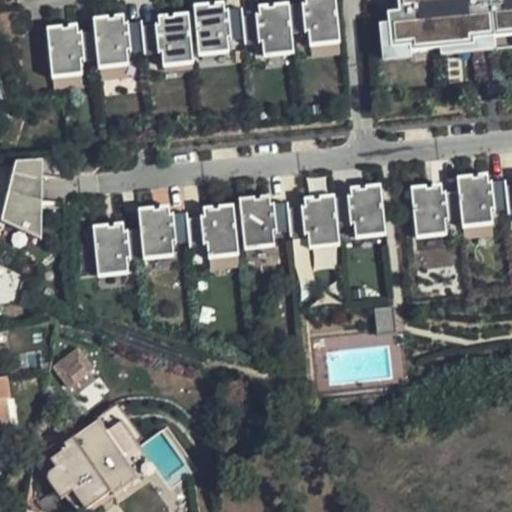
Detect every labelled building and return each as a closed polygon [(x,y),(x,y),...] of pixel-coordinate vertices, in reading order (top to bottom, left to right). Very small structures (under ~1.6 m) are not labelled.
[(305,6),(291,7),(294,36),(308,35),(308,34),(312,33),(313,47),(343,44),(338,0),(308,0),(309,7),(305,7),(305,6)] [(389,15),(393,52),(412,50),(412,55),(463,50),(462,44),(498,41),(498,43),(511,41),(511,0),(398,0),(399,1),(400,14),(389,15)] [(257,17),(244,18),(246,39),(247,46),(260,45),(261,46),(261,44),(264,44),(266,58),(295,55),(294,36),(291,7),(290,5),(275,6),(275,10),(261,10),(261,17),(258,17),(258,16),(257,17)] [(246,39),(244,18),(243,10),(242,12),(229,13),(228,11),(228,13),(225,13),(225,6),(216,7),(216,9),(210,9),(210,6),(194,7),(195,14),(190,15),(191,30),(197,29),(200,57),(229,54),(228,41),(231,40),(231,42),(232,41),(246,39)] [(157,26),(156,27),(143,28),(146,52),(146,56),(159,54),(159,56),(164,55),(165,69),(195,66),(191,30),(190,15),(174,17),(175,20),(160,20),(160,27),(157,27),(157,26)] [(412,50),(393,52),(389,15),(380,16),(385,64),(413,61),(412,55),(412,50)] [(110,18),(95,20),(96,33),(99,61),(100,69),(129,66),(128,52),(131,51),(131,53),(146,52),(143,28),(143,23),(142,24),(130,25),(129,24),(129,25),(126,26),(125,19),(110,22),(110,18)] [(99,61),(96,33),(83,35),(82,33),(82,35),(79,35),(78,28),(64,31),(63,27),(48,29),(53,78),(83,75),(81,61),(85,61),(85,63),(99,61)] [(463,50),(441,53),(441,59),(511,51),(511,41),(498,43),(498,41),(462,44),(463,50)] [(12,166),(0,216),(0,221),(33,233),(40,201),(41,201),(41,162),(12,166)] [(507,190),(506,184),(493,186),(493,184),(492,185),(492,186),(489,186),(488,179),(480,180),(480,182),(473,182),(473,179),(458,180),(459,195),(462,222),(463,229),(492,226),(491,213),(494,212),(494,214),(509,211),(507,190)] [(349,198),(335,201),(338,229),(355,226),(356,240),(386,237),(381,187),(366,189),(366,192),(351,192),(352,199),(349,200),(349,198)] [(462,222),(459,195),(446,196),(446,194),(445,194),(445,196),(442,196),(442,189),(433,190),(434,191),(427,192),(427,188),(412,190),(417,239),(446,236),(445,223),(448,222),(448,224),(449,224),(449,223),(462,222)] [(302,209),(289,211),(291,231),(291,237),(308,234),(310,248),(340,245),(338,229),(335,201),(335,197),(320,199),(320,202),(305,202),(306,210),(303,210),(303,208),(302,209)] [(255,200),(240,201),(241,206),(244,231),(246,249),(274,246),(273,233),(276,232),(276,234),(291,231),(289,211),(288,205),(274,207),(273,206),(273,207),(270,207),(269,200),(255,203),(255,200)] [(42,236),(41,201),(40,201),(33,233),(42,236)] [(244,231),(241,206),(220,209),(220,213),(205,213),(206,220),(202,219),(202,220),(189,222),(192,242),(193,248),(207,247),(206,245),(209,245),(211,259),(241,256),(238,232),(244,231)] [(192,242),(189,222),(189,216),(175,217),(175,216),(171,217),(170,210),(155,213),(155,209),(140,211),(143,232),(147,260),(174,257),(173,243),(176,243),(176,245),(192,242)] [(147,260),(143,232),(130,233),(126,234),(125,227),(111,230),(110,227),(95,229),(101,278),(131,275),(129,261),(132,261),(133,262),(147,260)] [(396,336),(394,310),(374,312),(377,338),(396,336)] [(0,434),(16,432),(11,403),(16,402),(13,382),(2,384),(0,370),(0,355),(3,355),(0,335),(0,434)] [(97,354),(77,365),(82,373),(78,376),(86,389),(114,374),(106,361),(102,363),(97,354)] [(60,469),(58,470),(49,476),(62,500),(67,498),(74,509),(83,504),(88,511),(118,496),(107,476),(116,471),(101,445),(90,451),(89,450),(78,456),(70,441),(51,452),(59,466),(60,469)]
